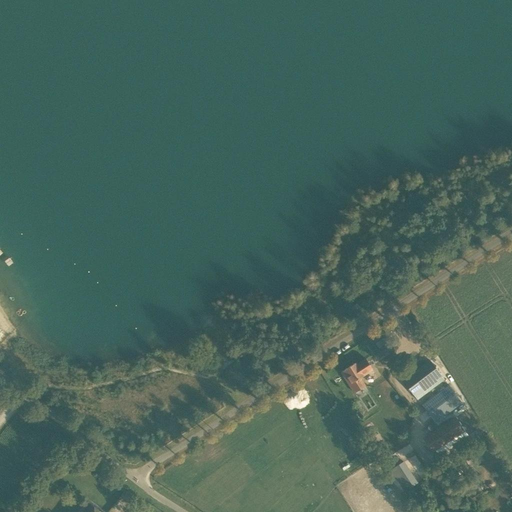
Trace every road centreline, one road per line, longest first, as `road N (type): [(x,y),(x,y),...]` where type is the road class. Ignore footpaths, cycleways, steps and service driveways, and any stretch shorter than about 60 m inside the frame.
road 1 (unclassified): [(136,480),(511,230)]
road 2 (unclassified): [(136,480),(25,393)]
